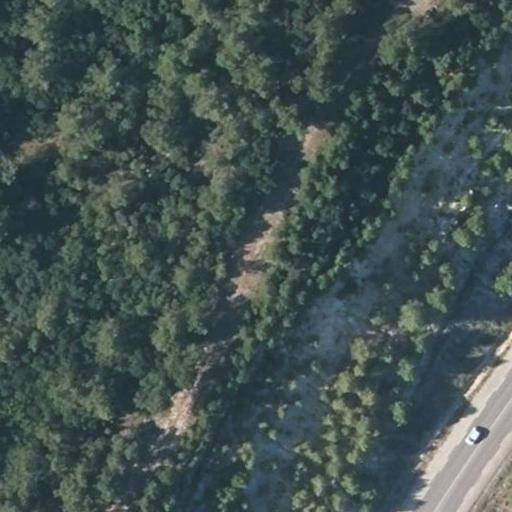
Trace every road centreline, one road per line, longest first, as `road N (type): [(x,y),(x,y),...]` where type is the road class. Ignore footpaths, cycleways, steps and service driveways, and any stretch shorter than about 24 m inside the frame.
road 1 (track): [(405,0),(288,175),(213,344),(120,511)]
road 2 (primary): [(437,511),(511,400)]
